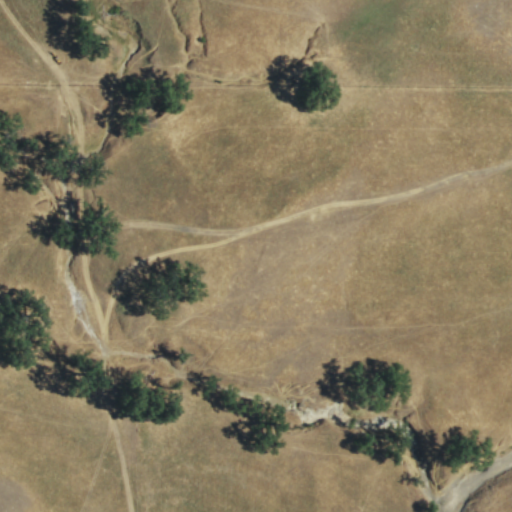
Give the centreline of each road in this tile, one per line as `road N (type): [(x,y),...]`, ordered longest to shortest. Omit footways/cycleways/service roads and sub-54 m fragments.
road 1 (track): [(86,232),(134,225),(226,237),(511,161)]
road 2 (track): [(102,341),(79,107),(3,0)]
road 3 (track): [(137,511),(102,341),(143,270),(226,237)]
